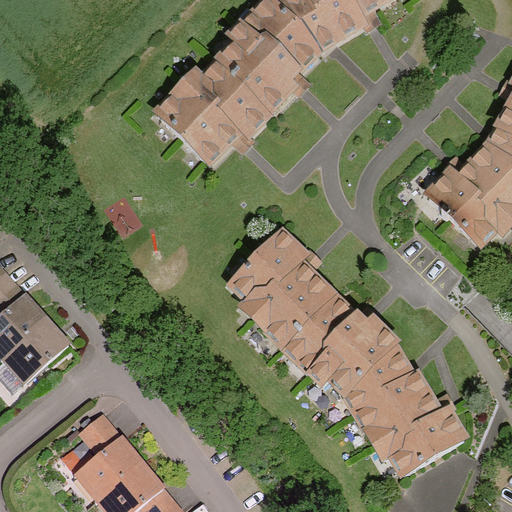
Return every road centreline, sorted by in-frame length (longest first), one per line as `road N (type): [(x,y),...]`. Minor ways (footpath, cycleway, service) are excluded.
road 1 (residential): [(229,511),(117,362)]
road 2 (residential): [(117,362),(0,455)]
